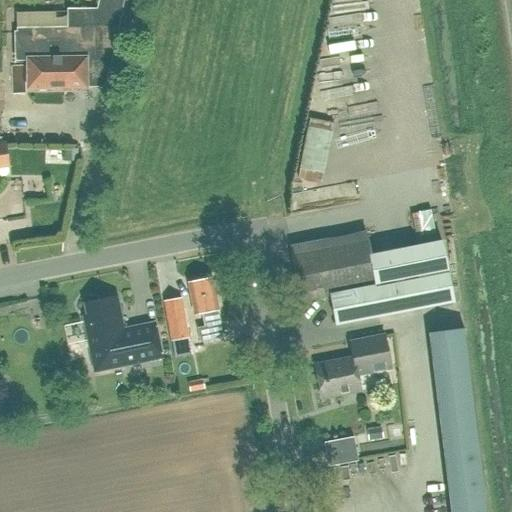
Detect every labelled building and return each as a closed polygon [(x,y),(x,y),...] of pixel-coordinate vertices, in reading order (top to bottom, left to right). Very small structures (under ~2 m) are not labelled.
[(66,27),(16,28),(16,33),(15,33),(16,59),(26,59),(27,89),(105,87),(123,0),(97,0),(95,10),(67,10),(66,27)] [(0,168),(10,167),(6,141),(0,142),(0,168)] [(442,240),(371,253),(368,237),(292,251),(301,298),(330,293),(335,323),(453,301),(442,240)] [(222,335),(210,276),(187,281),(193,312),(200,311),(203,325),(196,327),(199,339),(222,335)] [(123,334),(115,296),(83,303),(86,315),(82,316),(94,371),(161,357),(154,327),(123,334)] [(171,340),(187,336),(180,296),(163,300),(171,340)] [(487,511),(463,328),(425,334),(447,511),(487,511)] [(320,395),(359,389),(356,374),(391,367),(385,335),(351,341),(354,356),(314,362),(320,395)] [(189,390),(204,387),(202,378),(187,381),(189,390)] [(0,427),(15,425),(7,392),(0,393),(0,427)] [(397,424),(383,426),(385,440),(399,437),(397,424)] [(328,465),(357,460),(352,436),(323,441),(328,465)] [(386,482),(408,475),(404,460),(382,466),(386,482)]
